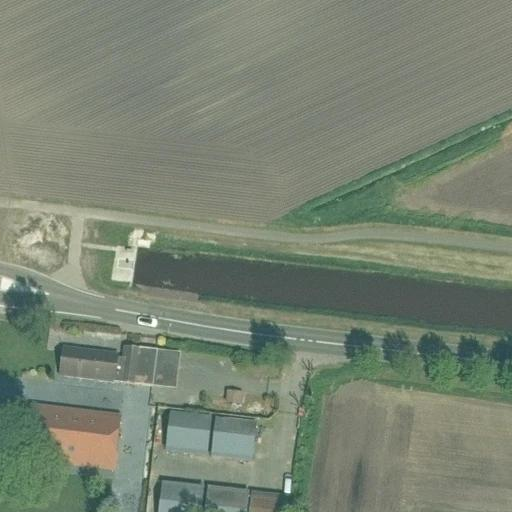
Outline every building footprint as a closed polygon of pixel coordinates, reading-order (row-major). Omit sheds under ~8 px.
[(140,352),(137,352),(126,351),(123,350),(122,362),(116,361),(116,357),(66,351),(66,357),(62,357),(59,374),(63,374),(62,380),(112,386),(113,382),(119,383),(119,386),(151,390),(155,354),(140,352)] [(54,457),(53,462),(71,465),(73,449),(71,449),(73,438),(63,437),(67,411),(32,406),(26,454),(54,457)] [(71,465),(114,470),(121,417),(67,411),(63,437),(73,438),(71,449),(73,449),(71,465)] [(211,421),(170,416),(166,455),(206,460),(211,421)] [(215,421),(211,462),(252,466),(256,425),(215,421)] [(200,511),(203,490),(163,485),(159,511),(200,511)] [(208,490),(206,511),(247,511),(249,494),(208,490)] [(253,495),(250,511),(288,511),(290,500),(253,495)]
